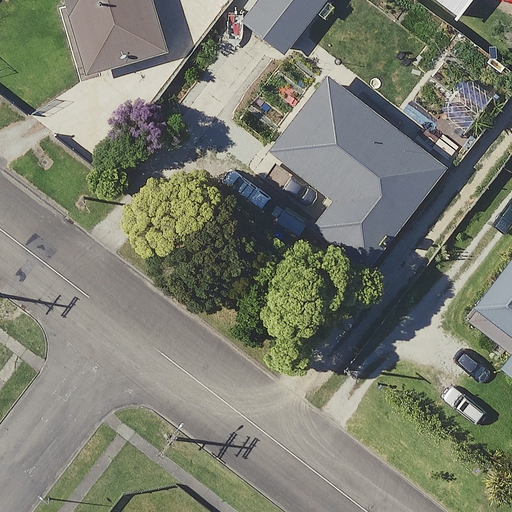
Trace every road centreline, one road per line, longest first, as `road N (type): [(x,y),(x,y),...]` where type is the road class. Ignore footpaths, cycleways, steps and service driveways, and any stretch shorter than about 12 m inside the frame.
road 1 (residential): [(122,323),(370,511)]
road 2 (residential): [(122,323),(0,489)]
road 3 (residential): [(0,228),(122,323)]
